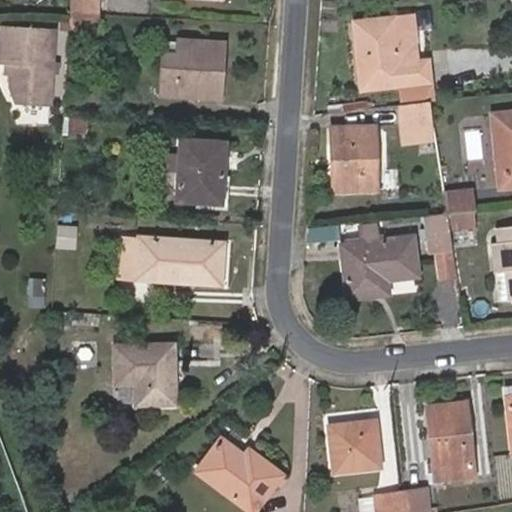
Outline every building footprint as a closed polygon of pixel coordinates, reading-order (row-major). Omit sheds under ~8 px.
[(98,14),(98,0),(70,0),(70,12),(98,14)] [(97,35),(98,14),(70,12),(69,16),(68,34),(97,35)] [(416,61),(412,16),(390,18),(394,64),(416,61)] [(432,101),(427,60),(416,61),(394,64),(390,18),(354,21),(361,89),(399,85),(402,104),(429,101),(432,101)] [(50,104),(54,30),(1,28),(0,51),(0,61),(6,62),(10,62),(10,73),(10,85),(15,102),(50,104)] [(221,74),(223,42),(178,40),(177,54),(163,53),(160,95),(209,98),(211,73),(221,74)] [(435,141),(429,101),(402,104),(397,104),(402,144),(435,141)] [(511,186),(511,111),(491,114),(499,187),(511,186)] [(85,138),(86,119),(69,118),(68,136),(85,138)] [(375,190),(374,126),(331,127),(332,159),(338,158),(339,190),(375,190)] [(221,204),(225,141),(179,138),(175,200),(221,204)] [(472,210),(470,190),(443,193),(446,213),(472,210)] [(474,225),(472,210),(446,213),(448,228),(474,225)] [(448,228),(446,213),(423,215),(429,252),(451,249),(448,228)] [(417,276),(412,235),(376,240),(374,224),(359,227),(361,242),(340,244),(346,298),(377,295),(376,281),(386,280),(417,276)] [(74,248),(75,227),(57,226),(56,247),(74,248)] [(511,300),(511,226),(494,228),(497,243),(491,243),(495,273),(503,272),(507,301),(511,300)] [(220,279),(222,243),(138,237),(139,240),(136,278),(185,282),(185,277),(220,279)] [(136,278),(139,240),(121,239),(119,277),(136,278)] [(507,301),(503,272),(495,273),(497,301),(507,301)] [(388,294),(386,280),(376,281),(377,295),(388,294)] [(174,404),(173,343),(113,345),(115,384),(134,383),(135,405),(174,404)] [(473,477),(465,401),(426,406),(432,463),(434,477),(441,477),(441,481),(473,477)] [(380,468),(374,420),(327,425),(332,473),(380,468)] [(252,511),(272,485),(281,473),(247,449),(243,454),(220,437),(195,471),(250,511),(252,511)] [(434,477),(432,463),(426,464),(427,484),(442,483),(441,481),(441,477),(434,477)] [(277,489),(286,476),(281,473),(272,485),(277,489)] [(436,511),(436,506),(428,508),(425,489),(403,492),(404,511),(436,511)] [(404,511),(403,492),(375,496),(375,497),(376,511),(404,511)] [(376,511),(375,497),(357,500),(358,511),(376,511)]
